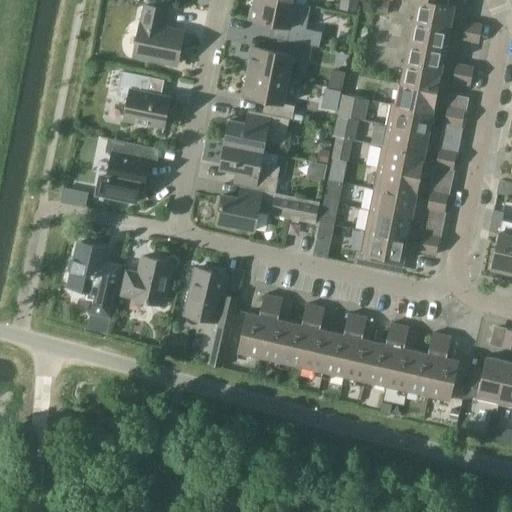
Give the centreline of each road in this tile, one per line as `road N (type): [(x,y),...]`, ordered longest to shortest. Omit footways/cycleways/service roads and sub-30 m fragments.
road 1 (unclassified): [(511,470),(0,329)]
road 2 (residential): [(454,297),(501,54),(496,0)]
road 3 (residential): [(454,297),(174,231)]
road 4 (residential): [(174,231),(221,0)]
